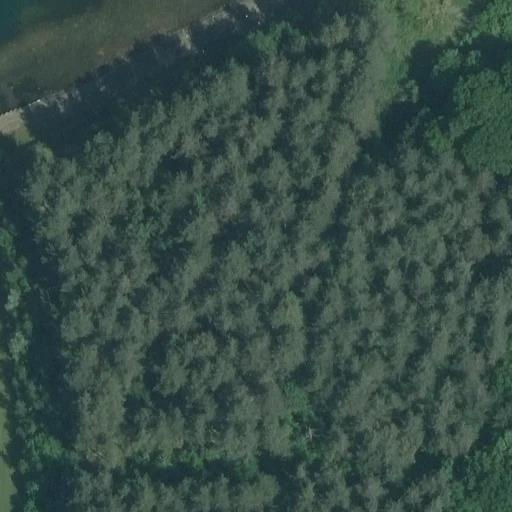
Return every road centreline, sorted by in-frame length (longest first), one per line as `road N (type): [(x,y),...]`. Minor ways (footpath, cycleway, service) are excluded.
road 1 (track): [(61,511),(34,200),(356,6),(387,12)]
road 2 (track): [(387,12),(333,230)]
road 3 (track): [(511,349),(448,511)]
road 4 (track): [(387,12),(431,50),(511,68)]
